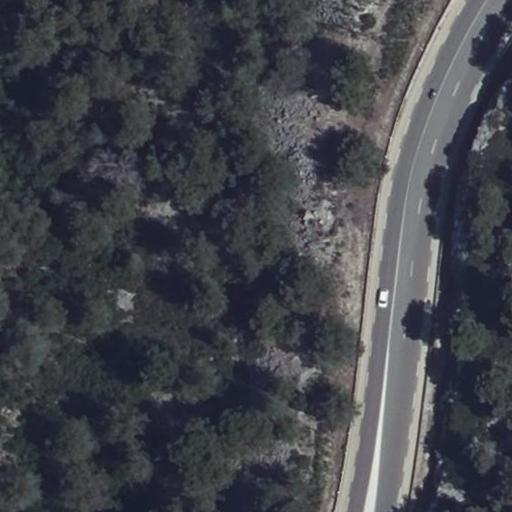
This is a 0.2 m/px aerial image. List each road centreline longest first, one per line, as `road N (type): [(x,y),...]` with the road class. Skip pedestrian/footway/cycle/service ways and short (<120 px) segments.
road 1 (secondary): [(397,344),(420,173),(446,97),(499,0)]
road 2 (secondary): [(397,344),(355,511)]
road 3 (secondary): [(382,511),(397,344)]
